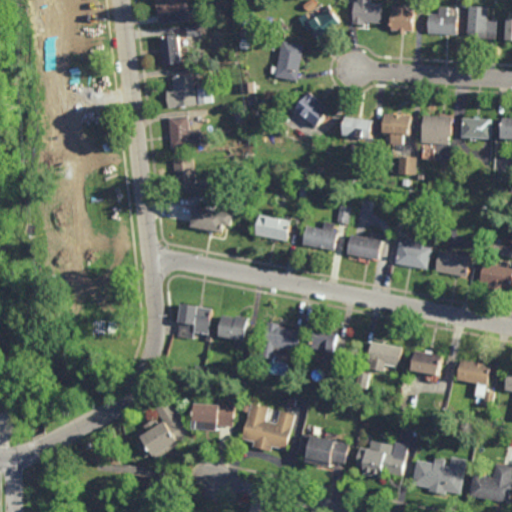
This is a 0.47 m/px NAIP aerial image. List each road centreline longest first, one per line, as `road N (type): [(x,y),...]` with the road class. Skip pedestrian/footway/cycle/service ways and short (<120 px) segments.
road 1 (residential): [(123,0),(159,338),(127,403),(37,453),(0,458)]
road 2 (residential): [(511,326),(152,257)]
road 3 (residential): [(511,79),(355,69)]
road 4 (residential): [(358,511),(211,482)]
